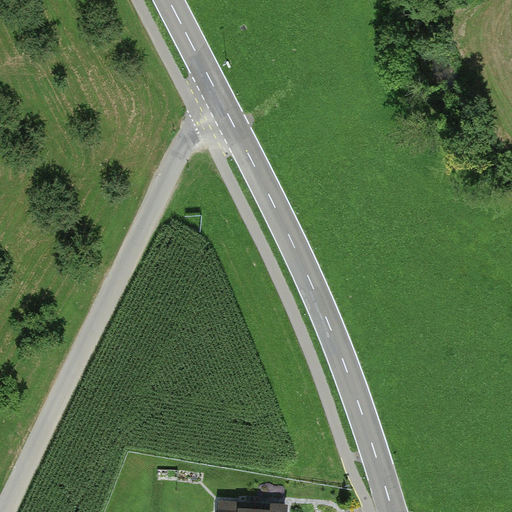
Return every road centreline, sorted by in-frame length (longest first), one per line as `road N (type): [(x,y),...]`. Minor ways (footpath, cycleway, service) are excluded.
road 1 (unclassified): [(5,511),(181,154),(223,103)]
road 2 (secondary): [(223,103),(311,278),(395,511)]
